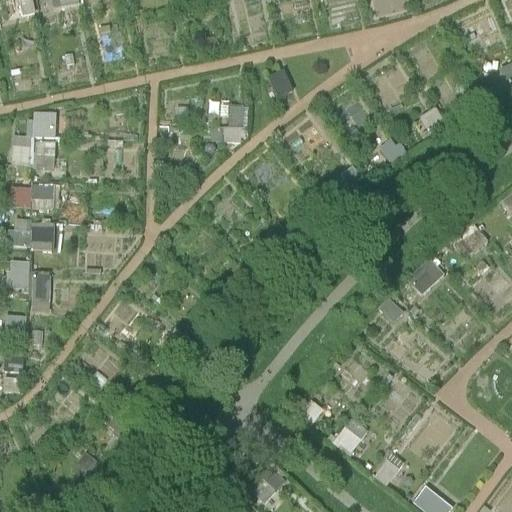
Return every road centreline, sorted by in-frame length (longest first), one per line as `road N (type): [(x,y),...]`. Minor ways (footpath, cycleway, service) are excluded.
road 1 (track): [(0,421),(51,375),(150,240),(382,44)]
road 2 (track): [(487,0),(382,44),(345,44),(0,114)]
road 3 (track): [(153,80),(150,240)]
road 4 (track): [(511,335),(457,394),(511,445)]
